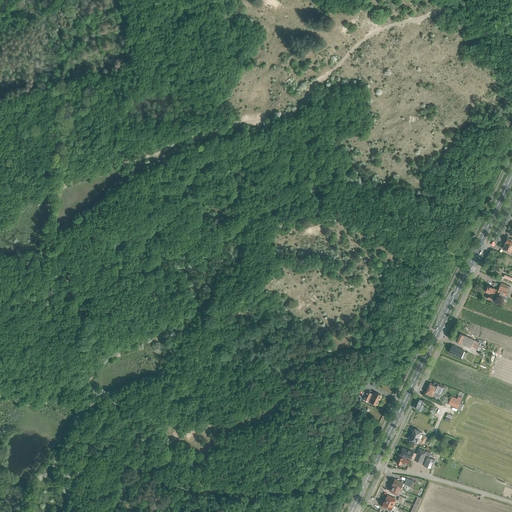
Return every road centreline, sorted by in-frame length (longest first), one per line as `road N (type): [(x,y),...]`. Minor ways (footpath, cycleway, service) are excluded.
road 1 (track): [(117,0),(125,65),(83,152),(60,189),(0,190)]
road 2 (secondary): [(374,464),(478,246)]
road 3 (unclassified): [(390,470),(511,501)]
